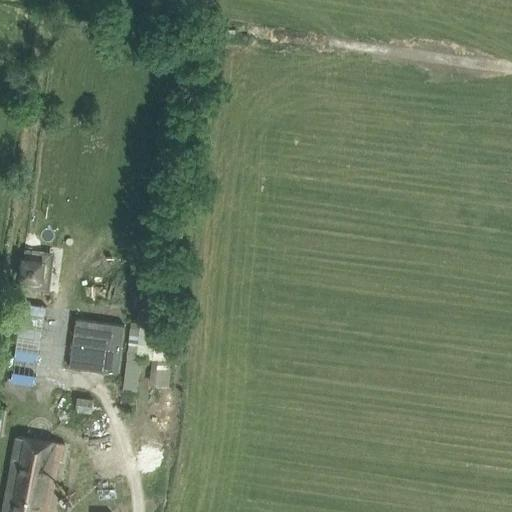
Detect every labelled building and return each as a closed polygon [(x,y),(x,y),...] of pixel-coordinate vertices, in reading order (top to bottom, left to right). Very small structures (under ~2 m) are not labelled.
[(19,287),(48,291),(52,253),(23,249),(19,287)] [(150,384),(167,386),(176,322),(158,320),(157,325),(131,321),(126,357),(137,359),(138,355),(154,357),(150,384)] [(76,410),(92,412),(94,398),(78,396),(76,410)] [(45,511),(58,441),(17,434),(3,511),(45,511)] [(135,459),(160,459),(160,438),(139,438),(139,446),(135,446),(135,459)] [(67,504),(66,507),(66,510),(67,511),(76,511),(77,511),(78,508),(77,505),(75,503),(72,502),(69,502),(67,504)]
